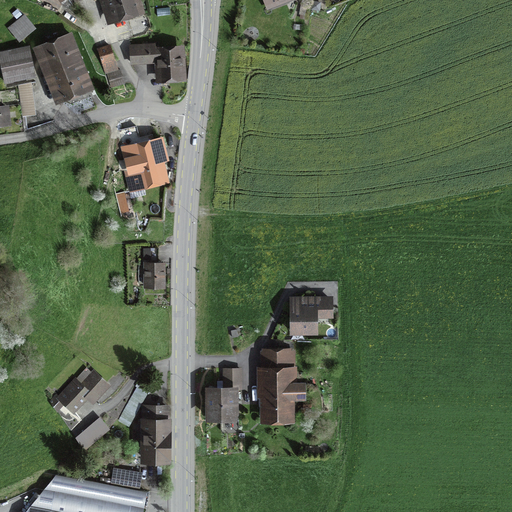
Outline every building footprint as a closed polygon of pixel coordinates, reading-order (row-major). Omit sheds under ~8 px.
[(107,0),(114,18),(138,10),(134,0),(107,0)] [(10,29),(20,40),(36,27),(26,15),(10,29)] [(71,34),(43,45),(64,97),(84,89),(80,78),(87,76),(71,34)] [(35,75),(29,46),(0,52),(0,56),(6,82),(35,75)] [(117,68),(110,46),(99,49),(105,72),(117,68)] [(160,60),(161,77),(181,76),(180,49),(156,50),(156,47),(130,48),(131,61),(160,60)] [(120,69),(107,73),(111,87),(125,82),(120,69)] [(31,85),(17,86),(20,116),(34,115),(31,85)] [(0,123),(9,122),(6,106),(0,107),(0,104),(0,123)] [(167,159),(161,138),(140,143),(136,126),(119,130),(126,160),(119,160),(119,170),(130,169),(134,187),(164,179),(160,161),(167,159)] [(120,213),(129,211),(124,191),(115,193),(120,213)] [(156,264),(156,261),(158,261),(158,248),(145,248),(145,286),(164,286),(164,264),(156,264)] [(330,315),(330,299),(293,299),(293,330),(315,330),(315,315),(330,315)] [(317,387),(310,384),(289,384),(288,350),(265,350),(266,418),(289,418),(289,397),(310,397),(310,400),(321,396),(317,387)] [(224,369),(225,389),(209,389),(209,417),(234,417),(233,386),(241,386),(240,369),(224,369)] [(108,385),(93,371),(79,387),(74,383),(60,398),(74,411),(88,396),(93,401),(108,385)] [(167,459),(166,407),(144,407),(144,459),(167,459)] [(76,438),(84,449),(109,428),(100,418),(76,438)] [(116,470),(113,485),(123,486),(124,479),(139,481),(140,474),(116,470)] [(129,511),(133,489),(57,475),(25,511),(129,511)] [(124,479),(123,486),(138,488),(139,481),(124,479)]
